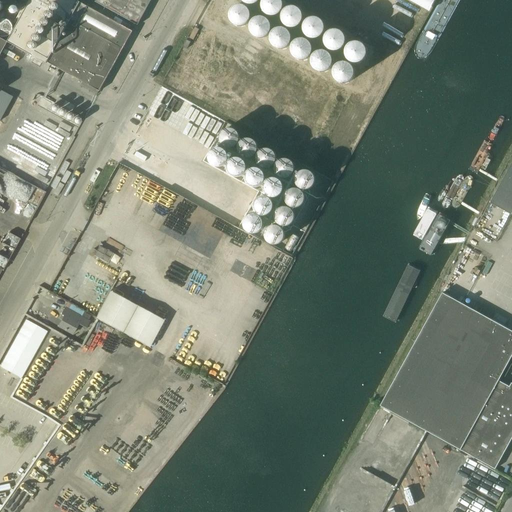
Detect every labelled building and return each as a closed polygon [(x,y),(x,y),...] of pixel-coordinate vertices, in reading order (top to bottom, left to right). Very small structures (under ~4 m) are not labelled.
[(30,0),(10,39),(53,62),(80,77),(84,79),(83,81),(81,86),(97,95),(99,90),(101,86),(102,86),(122,50),(123,48),(133,31),(92,8),(85,4),(77,0),(30,0)] [(96,0),(92,8),(133,31),(134,32),(151,0),(96,0)] [(187,39),(183,46),(187,49),(191,42),(187,39)] [(305,95),(323,57),(295,44),(276,84),(311,101),(312,98),(305,95)] [(269,69),(279,75),(290,53),(280,48),(269,69)] [(346,116),(363,79),(336,66),(319,103),(312,100),(294,138),(312,146),(329,108),(346,116)] [(0,90),(0,118),(12,97),(0,90)] [(58,97),(55,103),(62,107),(71,111),(74,106),(65,101),(58,97)] [(228,126),(229,129),(232,130),(235,131),(237,132),(240,131),(243,129),(244,126),(245,124),(245,121),(244,118),(242,116),(239,114),(236,114),(233,114),(231,116),(229,118),(227,120),(227,123),(228,126)] [(247,138),(249,140),(252,142),(255,142),(258,142),(260,140),(262,138),(263,135),(263,132),(262,129),(260,127),(258,125),(255,125),(252,125),(250,126),(248,128),(247,130),(246,133),(246,135),(247,138)] [(280,139),(279,137),(276,136),(274,135),(271,135),(269,135),(267,137),(266,139),(265,141),(265,144),(266,146),(267,148),(270,150),(272,150),(275,150),(277,149),(279,147),(280,145),(281,142),(280,139)] [(299,148),(298,146),(296,144),(293,144),(291,144),(288,144),(286,146),(285,148),(284,150),(284,152),(285,155),(286,157),(289,159),(291,160),(294,159),(297,158),(299,156),(300,154),(300,151),(299,148)] [(186,174),(132,146),(122,163),(177,192),(186,174)] [(227,234),(225,218),(200,210),(201,220),(202,216),(207,217),(207,223),(209,217),(210,231),(199,233),(200,246),(201,252),(213,256),(218,237),(218,238),(223,221),(225,234),(227,234)] [(440,215),(419,251),(431,257),(451,221),(440,215)] [(113,254),(99,246),(94,256),(96,257),(107,264),(113,254)] [(112,292),(98,319),(151,348),(165,322),(112,292)] [(381,407),(461,451),(498,380),(511,354),(511,330),(442,292),(420,337),(381,407)] [(63,317),(58,327),(74,336),(80,325),(86,328),(90,321),(65,307),(61,315),(63,317)] [(46,332),(26,320),(0,367),(21,378),(46,332)] [(511,382),(509,386),(498,380),(461,451),(495,470),(511,439),(511,382)] [(383,459),(369,465),(376,481),(385,477),(384,475),(389,472),(391,476),(394,474),(392,469),(388,471),(383,459)]
